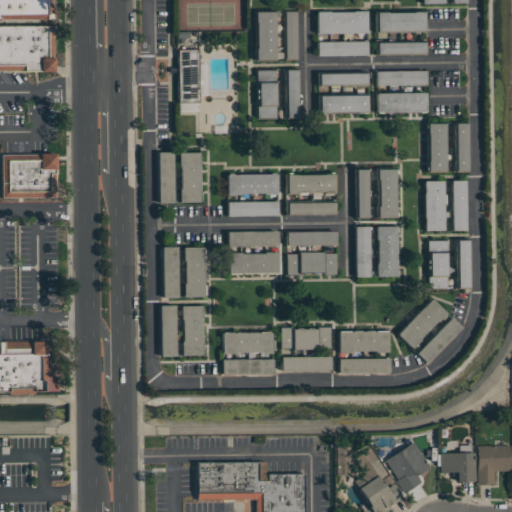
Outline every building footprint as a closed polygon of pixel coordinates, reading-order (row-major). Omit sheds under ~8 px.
[(0,0),(52,0),(52,25),(0,25),(0,0)] [(295,11),(284,11),(285,59),(296,59),(295,11)] [(316,12),(317,34),(367,33),(366,11),(316,12)] [(274,59),(273,12),(254,12),(255,60),(274,59)] [(423,32),(423,12),(374,12),(375,32),(423,32)] [(0,30),(54,30),(54,75),(0,75),(0,30)] [(366,41),(316,42),(317,56),(366,55),(366,41)] [(424,42),(376,42),(376,55),(424,54),(424,42)] [(178,100),(196,101),(197,50),(179,50),(178,100)] [(274,118),(275,70),(257,70),(256,118),(274,118)] [(284,118),(296,118),(297,70),(284,70),(284,118)] [(425,70),(375,71),(375,86),(425,85),(425,70)] [(366,73),(317,73),(317,85),(366,86),(366,73)] [(375,93),(376,113),(426,112),(425,92),(375,93)] [(366,95),(317,95),(318,114),(366,113),(366,95)] [(443,123),(426,124),(427,172),(444,172),(443,123)] [(466,123),(455,123),(454,172),(465,172),(466,123)] [(173,152),(158,152),(158,203),(173,203),(173,152)] [(179,202),(200,202),(199,152),(179,152),(179,202)] [(0,156),(56,156),(56,202),(0,202),(0,156)] [(394,169),(377,169),(378,218),(394,217),(394,169)] [(277,194),(276,174),(226,174),(227,195),(277,194)] [(285,175),(285,194),(333,193),(333,174),(285,175)] [(424,230),(443,230),(443,180),(423,180),(424,230)] [(465,180),(450,180),(451,231),(465,230),(465,180)] [(226,202),(226,216),(277,216),(277,201),(226,202)] [(333,201),(285,203),(286,215),(333,213),(333,201)] [(376,276),(396,277),(397,226),(377,226),(376,276)] [(354,277),(369,277),(369,227),(354,227),(354,277)] [(335,230),(285,231),(285,246),(335,245),(335,230)] [(277,231),(227,231),(227,247),(278,246),(277,231)] [(456,240),(457,288),(468,288),(467,240),(456,240)] [(177,298),(177,247),(161,247),(162,298),(177,298)] [(183,247),(184,297),(205,297),(204,247),(183,247)] [(277,273),(277,252),(227,253),(227,273),(277,273)] [(336,273),(335,252),(285,253),(286,274),(336,273)] [(446,276),(453,276),(453,267),(446,267),(445,252),(427,253),(428,289),(446,289),(446,276)] [(448,314),(448,315),(430,298),(396,334),(426,363),(461,327),(448,314)] [(175,356),(175,305),(160,305),(160,356),(175,356)] [(182,356),(202,355),(201,305),(180,306),(182,356)] [(279,328),(279,350),(329,348),(329,327),(279,328)] [(221,333),(221,353),(271,353),(271,332),(221,333)] [(0,340),(57,340),(57,391),(0,391),(0,340)] [(330,357),(280,356),(279,370),(329,371),(330,357)] [(221,360),(221,375),(272,374),(272,358),(221,360)] [(385,459),(405,491),(419,482),(415,476),(429,467),(413,441),(385,459)] [(509,445),(476,446),(476,485),(494,484),(494,471),(510,471),(509,445)] [(349,447),(336,446),(335,475),(349,475),(349,447)] [(382,511),(403,499),(370,448),(354,458),(369,481),(358,488),(373,511),(382,511)] [(440,474),(455,474),(455,482),(473,481),(473,452),(439,453),(440,474)] [(303,511),(253,511),(253,499),(195,499),(195,462),(257,461),(257,473),(303,473),(303,511)]
